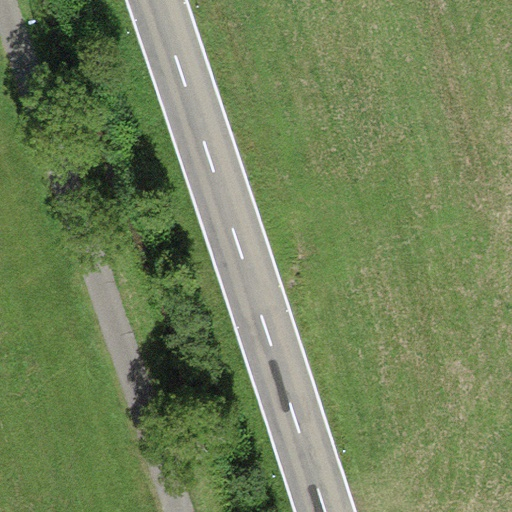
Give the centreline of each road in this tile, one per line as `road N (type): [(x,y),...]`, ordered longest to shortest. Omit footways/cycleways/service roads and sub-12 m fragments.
road 1 (secondary): [(157,0),(325,511)]
road 2 (track): [(171,511),(0,10)]
